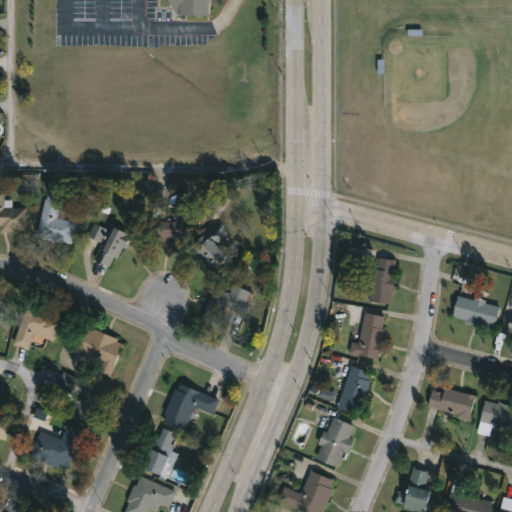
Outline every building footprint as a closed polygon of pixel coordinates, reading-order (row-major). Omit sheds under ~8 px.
[(210,0),(209,3),(209,16),(176,16),(167,0),(210,0)] [(0,191),(3,191),(3,200),(11,199),(11,208),(26,208),(26,231),(0,232),(0,191)] [(76,222),(71,244),(60,241),(60,243),(41,239),(41,237),(36,236),(44,198),(59,202),(56,218),(76,222)] [(186,212),(186,220),(182,220),(181,242),(150,241),(151,219),(170,220),(170,212),(186,212)] [(100,242),(106,228),(94,223),(88,236),(100,242)] [(228,257),(214,272),(189,247),(208,228),(222,224),(232,234),(219,248),(228,257)] [(127,243),(126,246),(124,245),(119,255),(116,254),(110,266),(96,258),(112,226),(131,236),(127,243)] [(395,260),(393,275),(396,276),(394,292),(392,292),(390,301),(369,298),(370,287),(367,286),(369,273),(372,273),(373,266),(377,267),(379,257),(395,260)] [(250,302),(244,316),(229,309),(221,328),(201,320),(214,287),(250,302)] [(470,297),(476,298),(476,295),(488,298),(487,301),(502,305),(497,326),(485,323),(485,326),(466,321),(467,318),(454,315),(460,294),(470,297)] [(60,319),(54,335),(34,328),(28,347),(13,342),(26,303),(56,313),(55,318),(60,319)] [(382,339),(380,352),(378,352),(378,357),(349,352),(351,340),(359,342),(365,311),(384,315),(382,328),(384,328),(382,339)] [(84,325),(92,329),(93,326),(117,337),(116,339),(123,342),(109,373),(98,369),(101,362),(74,350),(84,325)] [(367,389),(359,412),(337,405),(351,364),(370,370),(368,377),(371,378),(367,389)] [(96,404),(88,420),(67,411),(72,401),(63,396),(66,388),(56,384),(63,369),(100,386),(98,391),(101,393),(96,404)] [(179,382),(218,399),(212,412),(195,405),(184,430),(160,419),(174,387),(176,388),(179,382)] [(461,391),(476,395),(468,421),(449,416),(450,412),(427,405),(432,388),(441,391),(443,386),(461,391)] [(486,398),(498,402),(498,399),(511,402),(511,433),(491,427),(488,435),(476,431),(486,398)] [(0,415),(9,418),(5,439),(0,437),(0,415)] [(354,424),(348,435),(354,438),(347,452),(343,450),(336,465),(316,455),(321,444),(317,442),(323,429),(326,431),(334,415),(354,424)] [(81,430),(74,444),(79,446),(73,460),(69,458),(66,464),(58,461),(56,466),(29,454),(40,429),(59,438),(66,423),(81,430)] [(175,432),(170,442),(174,444),(172,449),(178,452),(167,475),(166,475),(164,478),(143,468),(145,464),(141,462),(154,434),(158,437),(163,426),(175,432)] [(433,485),(430,499),(436,500),(433,511),(427,510),(427,511),(404,507),(405,504),(394,502),(398,489),(405,491),(412,465),(428,469),(424,483),(433,485)] [(332,487),(323,510),(320,509),(318,511),(307,511),(277,499),(283,485),(301,492),(310,469),(333,478),(330,486),(332,487)] [(139,474),(175,490),(169,505),(160,501),(156,510),(150,507),(147,511),(125,511),(123,511),(128,500),(126,499),(133,483),(135,484),(139,474)] [(462,493),(481,499),(482,497),(494,500),(489,511),(453,511),(445,509),(455,477),(466,481),(462,493)] [(511,511),(499,511),(503,496),(511,498),(511,511)] [(29,511),(4,511),(8,503),(29,511)]
